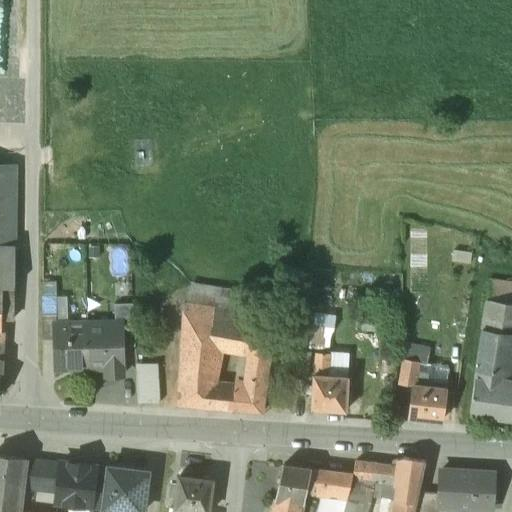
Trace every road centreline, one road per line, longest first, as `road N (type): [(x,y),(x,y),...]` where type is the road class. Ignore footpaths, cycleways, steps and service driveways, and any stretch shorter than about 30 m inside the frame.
road 1 (tertiary): [(511,452),(0,416)]
road 2 (track): [(32,0),(29,419)]
